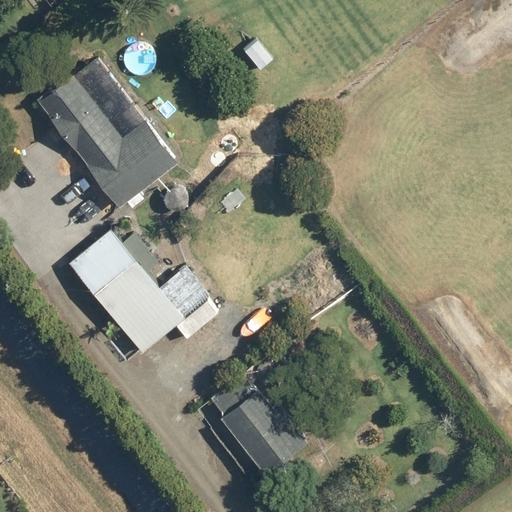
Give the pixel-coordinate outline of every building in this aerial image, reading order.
[(74,69),(39,96),(121,202),(179,157),(146,114),(123,132),(74,69)] [(193,202),(180,184),(161,197),(175,216),(193,202)] [(234,196),(211,219),(222,230),(245,207),(234,196)] [(110,223),(69,258),(112,310),(100,319),(109,330),(121,321),(143,347),(212,290),(187,260),(160,282),(132,249),(143,240),(134,229),(123,238),(110,223)] [(243,370),(212,394),(225,410),(221,413),(266,470),(308,437),(278,398),(273,402),(259,383),(256,386),(243,370)]
